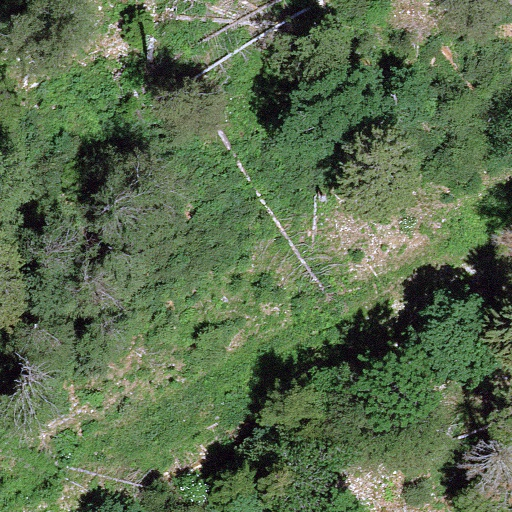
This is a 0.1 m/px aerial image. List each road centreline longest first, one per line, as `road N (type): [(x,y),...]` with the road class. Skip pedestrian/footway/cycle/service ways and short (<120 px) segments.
road 1 (track): [(511,227),(425,258),(150,424),(0,496)]
road 2 (track): [(292,511),(409,356),(511,271)]
